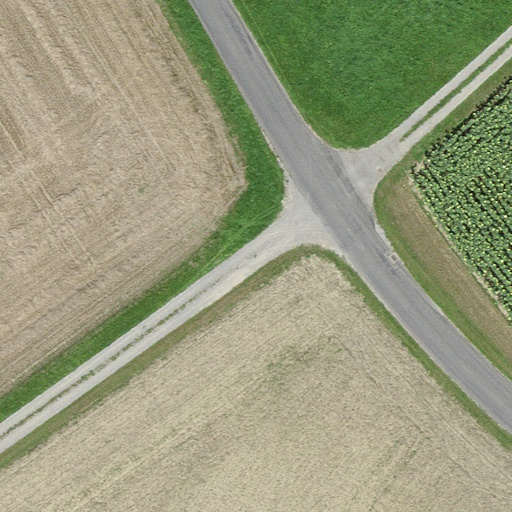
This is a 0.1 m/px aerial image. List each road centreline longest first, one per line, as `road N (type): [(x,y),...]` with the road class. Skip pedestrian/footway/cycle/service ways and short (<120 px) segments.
road 1 (track): [(511,33),(328,198),(0,438)]
road 2 (unclassified): [(216,0),(328,198),(511,364)]
